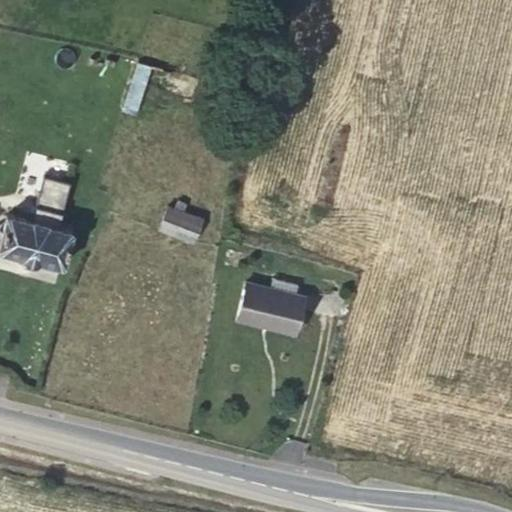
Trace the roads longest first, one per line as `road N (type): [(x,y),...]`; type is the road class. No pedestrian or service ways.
road 1 (secondary): [(267,486),(0,418)]
road 2 (secondary): [(486,511),(413,495),(267,486)]
